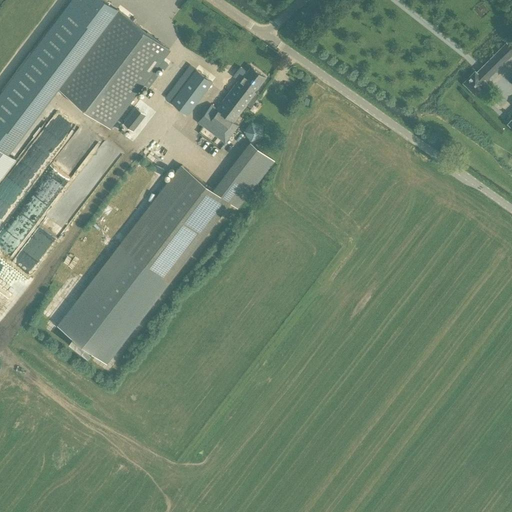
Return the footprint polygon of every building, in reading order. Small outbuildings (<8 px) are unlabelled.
[(105,0),(72,0),(0,94),(0,144),(108,2),(105,0)] [(169,49),(139,26),(117,9),(58,87),(111,127),(169,49)] [(492,74),(508,57),(500,49),(483,66),(492,74)] [(166,97),(188,114),(212,81),(190,64),(166,97)] [(211,104),(198,122),(225,142),(239,125),(234,121),(247,103),(251,106),(256,99),(252,96),(266,77),(251,65),(245,73),(241,70),(236,77),(239,79),(217,108),(211,104)] [(480,69),(476,73),(485,81),(489,77),(492,74),(483,66),(480,69)] [(476,73),(476,72),(475,72),(466,81),(465,82),(466,82),(475,91),(475,92),(476,91),(485,82),(486,82),(485,81),(476,73)] [(132,130),(143,112),(131,105),(120,122),(132,130)] [(252,140),(264,137),(264,124),(253,120),(245,130),(252,140)] [(0,176),(15,158),(0,146),(0,176)] [(230,201),(182,165),(121,244),(58,325),(106,362),(230,201)]
